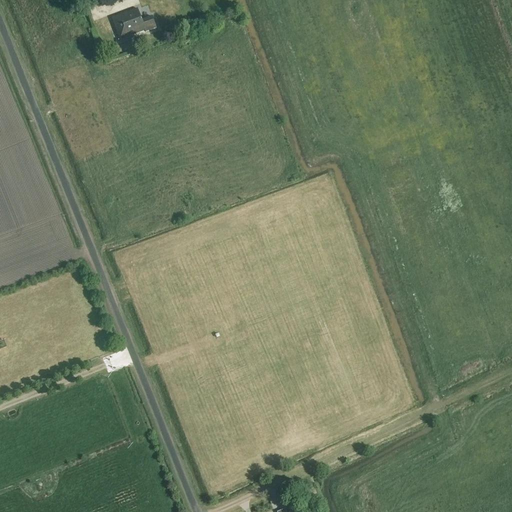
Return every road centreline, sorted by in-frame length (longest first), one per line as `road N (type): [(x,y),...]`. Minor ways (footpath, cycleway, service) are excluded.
road 1 (unclassified): [(196,511),(0,17)]
road 2 (track): [(215,511),(511,370)]
